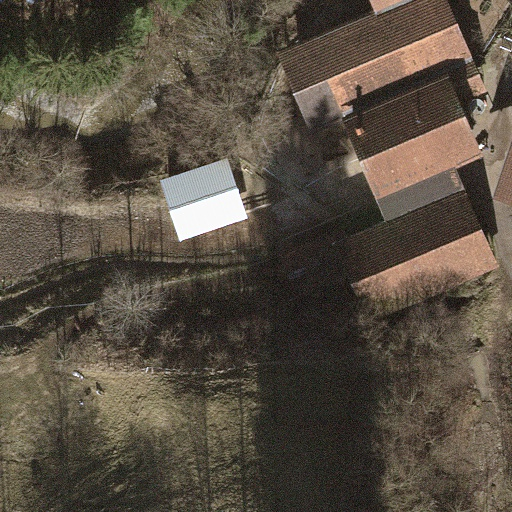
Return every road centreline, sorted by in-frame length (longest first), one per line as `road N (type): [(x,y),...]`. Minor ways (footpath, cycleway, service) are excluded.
road 1 (track): [(0,221),(189,245),(299,248),(489,189)]
road 2 (track): [(511,264),(489,206),(511,94)]
